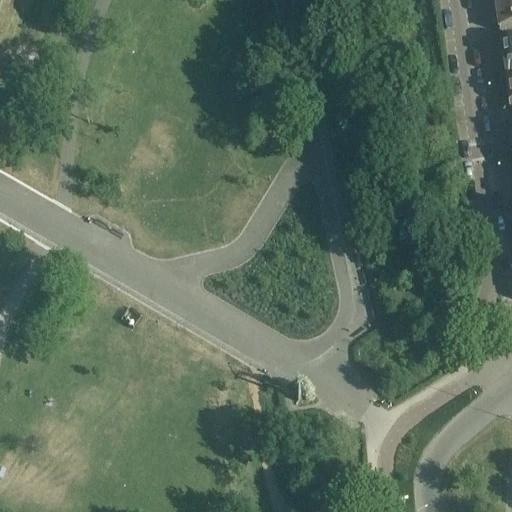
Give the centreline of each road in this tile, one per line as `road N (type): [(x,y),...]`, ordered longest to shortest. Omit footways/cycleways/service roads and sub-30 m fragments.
road 1 (residential): [(456,0),(493,257),(481,336),(511,383)]
road 2 (tertiary): [(511,388),(438,454),(426,481),(429,511)]
